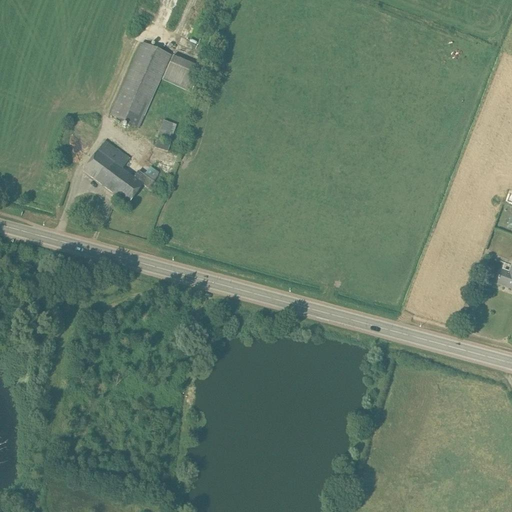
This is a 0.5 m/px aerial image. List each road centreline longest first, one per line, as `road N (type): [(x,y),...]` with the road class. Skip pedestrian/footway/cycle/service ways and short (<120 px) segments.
road 1 (secondary): [(511,364),(0,225)]
road 2 (track): [(175,511),(194,297)]
